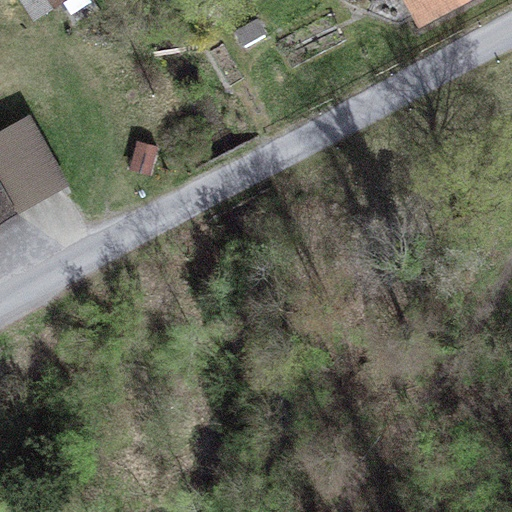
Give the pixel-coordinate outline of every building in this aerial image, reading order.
[(55,0),(54,0),(30,0),(38,11),(55,0)] [(408,0),(420,21),(459,0),(408,0)] [(0,186),(14,213),(63,187),(28,121),(0,135),(0,186)] [(149,169),(154,148),(139,144),(134,165),(149,169)] [(0,219),(14,213),(0,186),(0,219)]
